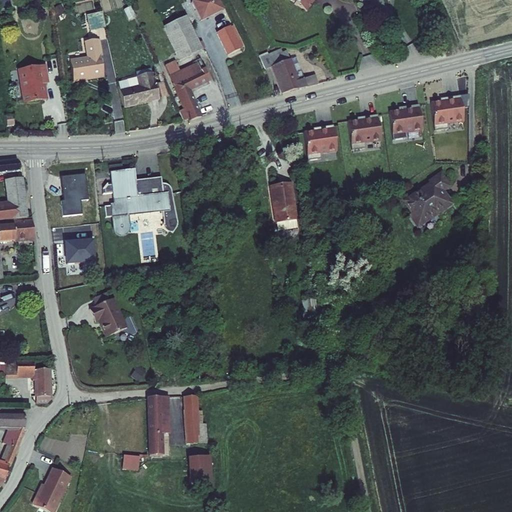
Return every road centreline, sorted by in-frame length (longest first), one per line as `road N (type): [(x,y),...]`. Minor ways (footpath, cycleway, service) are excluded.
road 1 (tertiary): [(511,49),(156,140),(33,147)]
road 2 (unclassified): [(63,395),(342,369)]
road 3 (residential): [(33,147),(63,395)]
road 4 (unclassified): [(342,369),(368,511)]
road 5 (residential): [(63,395),(0,499)]
